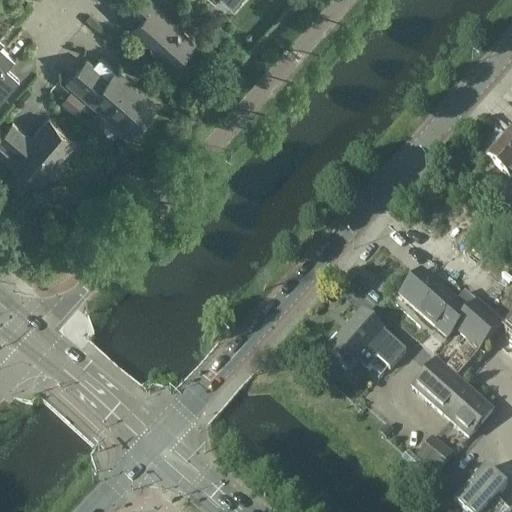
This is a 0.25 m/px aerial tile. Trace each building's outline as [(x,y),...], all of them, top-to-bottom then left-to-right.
[(176,67),(198,43),(157,6),(161,2),(158,0),(143,0),(134,11),(145,21),(136,30),(176,67)] [(221,0),(232,9),(239,0),(221,0)] [(7,69),(15,60),(0,46),(0,102),(20,80),(7,69)] [(86,60),(68,81),(92,102),(96,97),(136,133),(159,108),(101,57),(93,66),(86,60)] [(78,109),(86,97),(70,87),(62,100),(78,109)] [(44,181),(78,142),(51,119),(33,140),(15,124),(0,141),(0,144),(17,160),(18,159),(44,181)] [(511,134),(510,132),(486,159),(509,180),(511,176),(511,134)] [(398,299),(434,332),(457,304),(421,272),(398,299)] [(457,304),(434,332),(446,343),(456,332),(481,354),(503,327),(465,295),(457,304)] [(361,314),(326,352),(326,353),(349,373),(358,364),(367,372),(376,361),(389,372),(405,354),(384,334),(361,314)] [(493,414),(436,363),(412,389),(468,441),(493,414)] [(453,456),(432,439),(418,456),(439,473),(453,456)] [(423,466),(409,453),(401,462),(416,475),(423,466)] [(508,511),(496,501),(507,488),(487,470),(455,506),(461,511),(508,511)]
